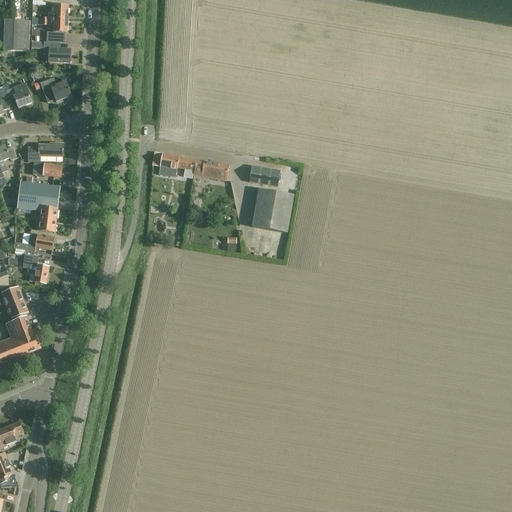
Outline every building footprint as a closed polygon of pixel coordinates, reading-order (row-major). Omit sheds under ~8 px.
[(48,14),(48,19),(67,20),(68,6),(53,6),(53,14),(48,14)] [(34,19),(34,25),(41,25),(53,25),(52,34),(67,34),(67,20),(48,19),(34,19)] [(29,52),(30,22),(5,21),(3,51),(29,52)] [(44,49),(43,56),(49,56),(48,63),(70,64),(70,50),(59,50),(56,50),(57,44),(47,43),(44,43),(44,49)] [(54,80),(40,85),(47,104),(55,101),(56,103),(71,97),(66,82),(56,86),(54,80)] [(10,90),(5,92),(8,98),(9,101),(14,99),(18,109),(32,104),(24,85),(10,90)] [(4,99),(8,98),(5,92),(0,94),(0,116),(4,115),(3,111),(8,109),(4,99)] [(38,146),(38,148),(28,148),(28,162),(39,163),(39,157),(63,158),(63,144),(54,144),(54,146),(38,146)] [(12,147),(7,150),(5,146),(0,147),(0,168),(2,173),(8,171),(4,160),(10,158),(11,161),(17,159),(12,147)] [(155,153),(152,167),(160,168),(177,171),(177,169),(194,172),(196,161),(163,155),(155,153)] [(194,172),(194,176),(227,182),(229,166),(219,164),(219,165),(204,163),(204,162),(196,160),(196,161),(194,172)] [(43,177),(61,179),(62,167),(44,165),(34,164),(32,176),(43,177)] [(252,167),(249,183),(277,188),(280,172),(252,167)] [(17,209),(40,212),(37,232),(55,234),(60,187),(32,184),(33,178),(26,177),(26,184),(20,183),(17,209)] [(293,197),(259,190),(252,228),(287,234),(293,197)] [(7,211),(1,214),(3,220),(9,217),(7,211)] [(30,245),(14,243),(14,249),(26,251),(34,252),(35,248),(52,251),(54,238),(30,234),(29,239),(31,239),(30,245)] [(35,275),(34,283),(46,285),(49,268),(37,265),(39,257),(33,256),(25,255),(22,268),(30,269),(29,274),(35,275)] [(2,301),(3,304),(22,297),(18,288),(2,295),(4,300),(2,301)] [(25,304),(22,297),(3,304),(4,306),(6,306),(9,311),(25,304)] [(28,313),(25,304),(9,311),(7,312),(8,315),(10,314),(12,319),(28,313)] [(0,365),(40,350),(37,342),(42,340),(38,329),(32,332),(26,318),(12,324),(10,325),(10,327),(11,330),(12,330),(13,334),(12,334),(14,337),(15,336),(17,340),(14,341),(10,342),(10,341),(7,343),(3,345),(3,344),(0,345),(0,346),(0,365)] [(0,456),(5,455),(4,453),(1,455),(0,452),(0,449),(18,442),(16,437),(23,434),(19,423),(0,430),(0,456)] [(13,475),(5,455),(0,456),(0,486),(1,489),(11,488),(11,487),(17,487),(13,475)]
